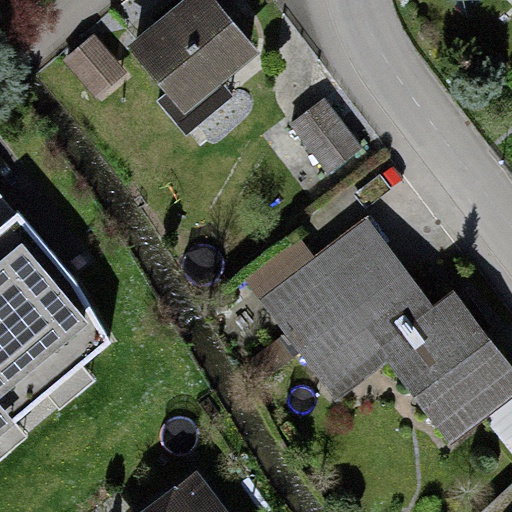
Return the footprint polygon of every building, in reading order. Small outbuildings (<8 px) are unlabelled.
[(217,0),(184,0),(130,47),(186,112),(260,49),(217,0)] [(94,33),(61,58),(91,97),(124,72),(94,33)] [(324,94),(284,125),(330,184),(369,153),(324,94)] [(17,213),(0,227),(0,455),(130,345),(17,213)] [(302,235),(244,278),(332,397),(389,355),(451,438),(484,414),(511,451),(511,366),(457,292),(437,307),(367,213),(314,252),(302,235)] [(227,511),(201,475),(148,511),(227,511)] [(511,511),(511,484),(482,511),(511,511)]
